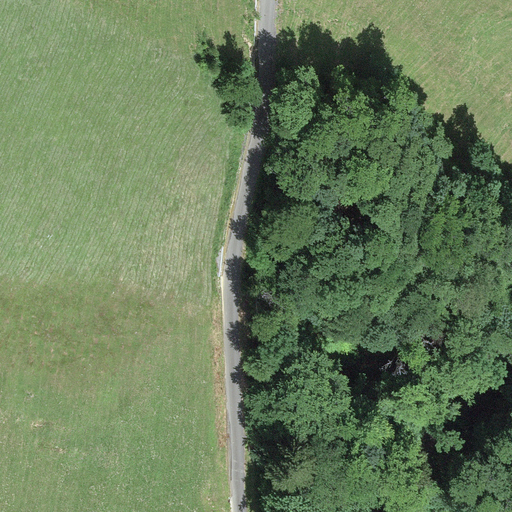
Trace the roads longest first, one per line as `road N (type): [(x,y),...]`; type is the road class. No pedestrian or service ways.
road 1 (track): [(267,0),(264,104),(232,265),(240,511)]
road 2 (track): [(511,284),(411,370),(397,460),(404,511)]
